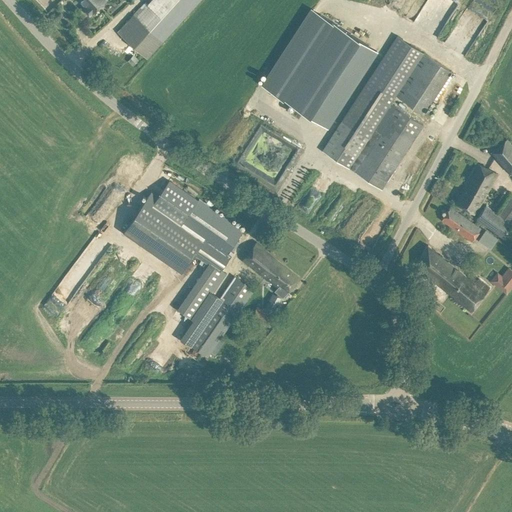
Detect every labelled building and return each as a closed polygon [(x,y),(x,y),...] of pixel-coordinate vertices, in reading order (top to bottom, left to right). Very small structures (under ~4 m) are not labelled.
[(80,0),(82,2),(83,1),(87,4),(84,8),(90,14),(104,0),(80,0)] [(139,7),(125,22),(117,31),(147,58),(199,0),(151,0),(142,10),(139,7)] [(291,113),(298,118),(303,111),(327,126),(377,50),(313,9),(263,85),(296,106),(291,113)] [(323,150),(382,188),(423,124),(391,103),(396,95),(424,113),(451,71),(397,35),(323,150)] [(511,142),(508,138),(492,152),(511,174),(511,142)] [(498,174),(478,163),(466,183),(467,184),(456,202),(474,213),(498,174)] [(151,191),(135,214),(194,254),(194,253),(200,257),(209,264),(211,262),(221,269),(234,251),(233,250),(239,241),(237,240),(243,231),(169,180),(158,196),(151,191)] [(485,204),(476,219),(504,236),(511,224),(511,191),(498,213),(485,204)] [(481,228),(450,207),(442,219),(472,240),(481,228)] [(351,212),(341,231),(355,238),(365,219),(351,212)] [(490,247),(497,236),(486,229),(478,239),(490,247)] [(284,297),(299,277),(265,251),(266,249),(256,242),(242,259),(281,289),(276,295),(273,294),(264,310),(272,314),(281,297),(280,297),(282,295),(284,297)] [(469,278),(428,244),(417,266),(471,310),(490,287),(479,278),(477,280),(471,275),(469,278)] [(209,264),(178,309),(183,312),(194,320),(218,285),(226,273),(221,269),(211,262),(209,264)] [(498,271),(490,281),(506,294),(511,287),(511,269),(509,267),(502,275),(498,271)] [(207,356),(237,312),(254,289),(234,275),(188,343),(207,356)] [(59,285),(74,292),(78,285),(63,277),(59,285)]
